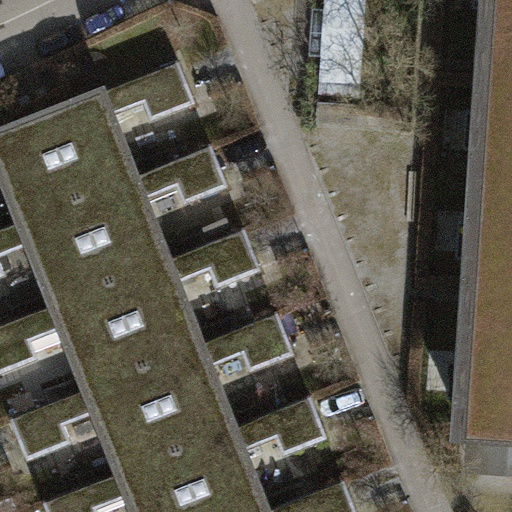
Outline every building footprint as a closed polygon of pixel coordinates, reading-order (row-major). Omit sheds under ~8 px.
[(327,0),(320,102),(360,105),(367,0),(327,0)] [(511,0),(495,0),(468,434),(511,436),(511,0)] [(48,116),(80,198),(136,175),(111,114),(144,101),(150,115),(195,97),(180,61),(48,116)] [(0,158),(24,219),(80,198),(48,116),(0,134),(0,158)] [(80,198),(113,281),(168,259),(144,198),(178,184),(183,198),(228,180),(213,145),(136,175),(80,198)] [(0,254),(33,242),(57,303),(113,281),(80,198),(24,219),(0,228),(0,270),(4,268),(0,257),(0,254)] [(113,281),(146,365),(202,344),(177,281),(210,268),(216,282),(261,264),(246,228),(168,259),(113,281)] [(66,325),(90,387),(146,365),(113,281),(57,303),(0,325),(0,367),(38,353),(32,338),(66,325)] [(146,365),(179,449),(234,427),(210,365),(244,352),(250,366),(294,349),(279,313),(202,344),(146,365)] [(99,410),(123,471),(179,449),(146,365),(90,387),(12,418),(26,454),(71,437),(65,423),(99,410)] [(179,449),(203,511),(267,511),(242,449),(277,436),(282,449),(327,431),(313,396),(234,427),(179,449)] [(133,493),(140,511),(203,511),(179,449),(123,471),(45,501),(49,511),(100,511),(98,507),(133,493)] [(267,511),(357,511),(345,481),(267,511)]
